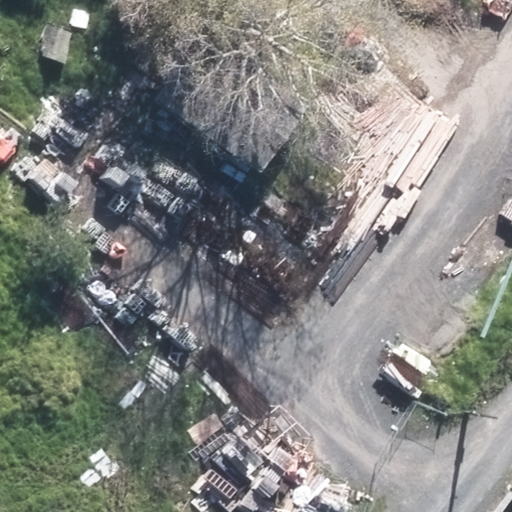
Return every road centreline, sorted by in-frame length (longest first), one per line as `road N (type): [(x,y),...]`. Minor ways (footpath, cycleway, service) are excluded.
road 1 (track): [(432,497),(354,430),(335,341),(351,294),(511,67)]
road 2 (track): [(354,430),(263,331),(24,159)]
road 3 (track): [(422,511),(511,390)]
